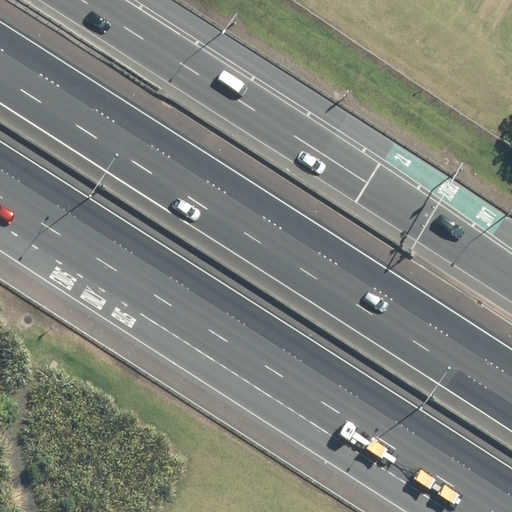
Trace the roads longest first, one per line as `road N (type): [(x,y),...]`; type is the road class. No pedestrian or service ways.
road 1 (motorway): [(0,75),(511,403)]
road 2 (motorway): [(511,499),(0,173)]
road 3 (motorway): [(80,0),(511,276)]
road 4 (track): [(34,511),(13,426),(35,366)]
